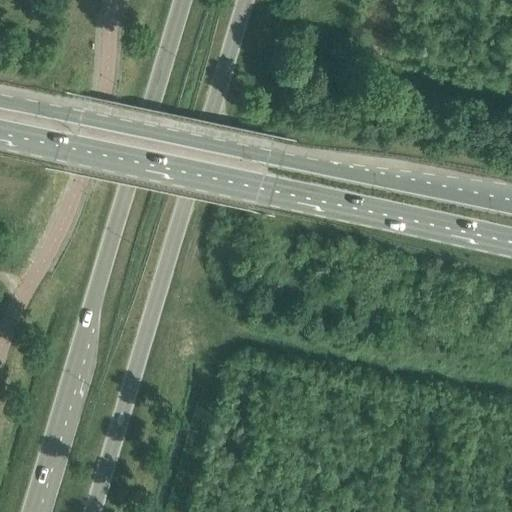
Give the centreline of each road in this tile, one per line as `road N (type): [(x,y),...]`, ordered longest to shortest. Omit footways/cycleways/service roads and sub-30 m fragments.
road 1 (secondary): [(94,511),(245,0)]
road 2 (secondary): [(179,0),(29,511)]
road 3 (secondary): [(511,208),(0,100)]
road 4 (secondary): [(0,128),(511,234)]
